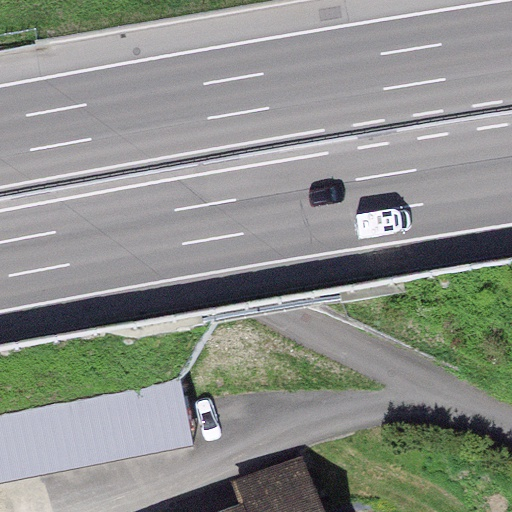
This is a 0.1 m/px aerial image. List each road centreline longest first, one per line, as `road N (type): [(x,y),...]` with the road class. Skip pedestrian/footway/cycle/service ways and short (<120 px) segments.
road 1 (residential): [(0,99),(284,310),(511,426)]
road 2 (motorway): [(0,261),(511,173)]
road 3 (motorway): [(511,49),(0,137)]
